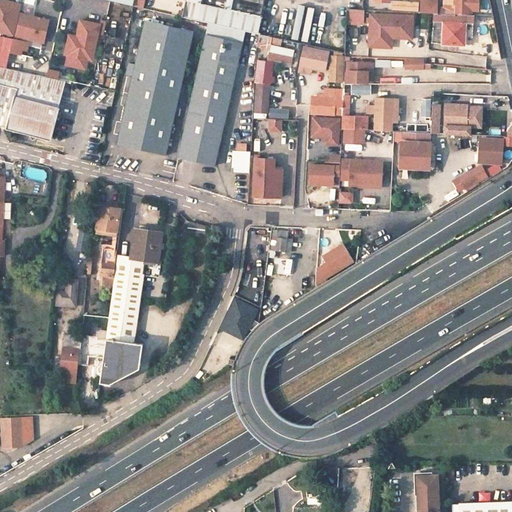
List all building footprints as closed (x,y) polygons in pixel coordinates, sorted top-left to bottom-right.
[(0,31),(13,34),(20,4),(4,0),(1,15),(0,14),(0,31)] [(145,0),(144,8),(153,10),(155,0),(145,0)] [(257,34),(265,0),(186,0),(182,17),(257,34)] [(414,11),(422,11),(423,11),(423,1),(394,0),(394,10),(410,11),(414,11)] [(437,12),(437,0),(423,0),(423,1),(423,11),(435,12),(437,12)] [(453,0),(453,12),(473,13),(473,9),(472,0),(453,0)] [(296,36),(303,37),(308,4),(301,3),(296,36)] [(413,30),(414,11),(410,11),(394,10),(391,10),(385,10),(372,9),(370,40),(385,41),(385,31),(394,22),(402,23),(402,29),(413,30)] [(468,44),(469,37),(469,32),(466,31),(466,23),(474,23),(474,13),(473,13),(453,12),(437,12),(435,12),(432,42),(442,44),(468,44)] [(16,35),(44,41),(49,20),(21,13),(16,35)] [(92,60),(100,24),(80,20),(78,31),(83,32),(82,37),(69,34),(65,54),(68,55),(87,59),(92,60)] [(133,75),(118,143),(166,154),(194,31),(146,20),(136,64),(129,63),(126,74),(133,75)] [(392,41),(393,32),(413,33),(413,30),(402,29),(402,23),(394,22),(385,31),(385,41),(392,41)] [(294,57),(295,50),(271,45),(273,37),(259,34),(258,45),(271,48),(269,58),(286,62),(287,56),(294,57)] [(242,43),(206,35),(179,156),(215,164),(242,43)] [(10,51),(13,39),(6,37),(2,51),(10,53),(10,51)] [(21,49),(26,50),(28,42),(13,38),(13,39),(10,51),(20,54),(21,49)] [(330,51),(304,46),(299,67),(326,72),(330,51)] [(0,66),(6,67),(10,53),(2,51),(0,50),(0,66)] [(85,69),(87,59),(68,55),(66,64),(85,69)] [(344,56),(330,56),(329,82),(343,83),(344,56)] [(430,69),(431,63),(428,62),(428,60),(406,59),(406,68),(430,69)] [(368,82),(369,62),(348,62),(348,72),(346,72),(345,80),(348,80),(348,81),(368,82)] [(15,95),(59,106),(65,84),(0,67),(0,83),(11,87),(17,88),(15,95)] [(57,78),(59,72),(48,69),(46,76),(57,78)] [(268,113),(270,83),(264,82),(265,69),(257,69),(256,81),(257,81),(255,112),(268,113)] [(0,125),(7,127),(15,95),(17,88),(11,87),(0,83),(0,125)] [(325,87),(324,93),(319,93),(319,95),(311,95),(310,112),(310,114),(317,114),(336,116),(336,115),(341,115),(343,89),(325,87)] [(367,129),(367,117),(349,116),(350,96),(348,96),(348,92),(345,92),(343,128),(345,128),(364,129),(367,129)] [(59,106),(15,95),(7,127),(28,132),(31,136),(35,134),(47,137),(52,134),(59,106)] [(392,130),(394,98),(376,97),(375,129),(392,130)] [(476,127),(476,118),(468,117),(468,106),(468,104),(447,103),(445,133),(467,134),(467,126),(476,127)] [(481,127),(482,107),(468,106),(468,117),(476,118),(476,127),(481,127)] [(438,129),(439,128),(439,115),(432,114),(431,132),(438,132),(438,129)] [(339,146),(340,139),(341,118),(312,116),(311,137),(324,138),(324,145),(339,146)] [(281,130),(281,118),(270,118),(270,130),(281,130)] [(366,142),(367,129),(364,129),(345,128),(345,141),(366,142)] [(503,138),(479,136),(477,163),(481,164),(493,165),(499,165),(502,165),(503,138)] [(511,136),(504,136),(503,145),(511,145),(511,136)] [(432,143),(403,141),(402,159),(401,165),(431,167),(431,161),(432,143)] [(375,157),(375,143),(358,143),(358,157),(375,157)] [(249,172),(250,151),(233,150),(232,171),(249,172)] [(330,153),(330,160),(326,159),(326,162),(330,162),(340,163),(341,154),(330,153)] [(256,157),(254,195),(283,196),(284,185),(280,185),(280,167),(275,166),(275,157),(256,157)] [(383,183),(384,161),(341,159),(341,165),(340,173),(340,175),(340,179),(348,179),(347,181),(383,183)] [(340,173),(341,165),(312,163),(310,184),(333,185),(334,175),(340,175),(340,173)] [(465,189),(488,177),(481,164),(458,176),(465,189)] [(489,177),(501,169),(499,165),(493,165),(485,170),(489,177)] [(118,231),(121,208),(99,205),(96,228),(118,231)] [(134,342),(137,315),(143,272),(157,274),(163,232),(136,228),(131,257),(119,255),(105,347),(101,382),(111,383),(140,368),(143,343),(134,342)] [(271,248),(285,249),(288,231),(274,229),(271,248)] [(78,251),(91,251),(92,230),(79,230),(78,251)] [(354,262),(343,243),(322,256),(326,262),(317,267),(316,285),(333,275),(354,262)] [(113,284),(117,249),(104,248),(100,276),(104,276),(103,283),(113,284)] [(273,273),(293,276),(295,259),(275,257),(273,273)] [(265,302),(275,303),(278,280),(268,279),(265,302)] [(58,303),(75,304),(77,280),(67,280),(66,292),(58,291),(58,303)] [(97,337),(105,338),(106,331),(98,330),(97,337)] [(81,336),(66,334),(61,383),(76,385),(81,336)] [(33,417),(0,418),(0,424),(2,449),(22,447),(35,441),(33,417)] [(418,489),(439,488),(439,474),(418,475),(418,489)] [(357,508),(366,509),(367,489),(359,489),(357,508)] [(418,508),(440,508),(439,493),(418,494),(418,508)] [(460,511),(511,511),(511,501),(460,503),(460,511)]
